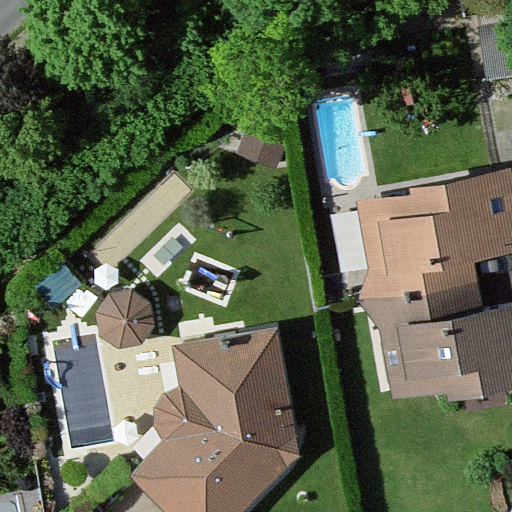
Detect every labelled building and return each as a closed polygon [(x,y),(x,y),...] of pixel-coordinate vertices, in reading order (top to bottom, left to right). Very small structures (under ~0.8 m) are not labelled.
[(400,82),(403,98),(424,93),(421,78),(400,82)] [(246,123),(237,145),(277,163),(287,141),(246,123)] [(511,167),(510,156),(416,173),(417,181),(355,193),(368,265),(358,267),(363,293),(415,283),(475,272),(471,249),(511,241),(511,167)] [(111,287),(96,307),(100,329),(121,340),(142,337),(156,318),(150,295),(132,283),(111,287)] [(415,283),(361,295),(375,370),(386,368),(391,392),(446,382),(447,386),(511,374),(511,294),(421,312),(415,283)] [(283,308),(166,327),(175,381),(147,403),(159,434),(129,459),(175,511),(226,511),(306,444),(283,308)]
